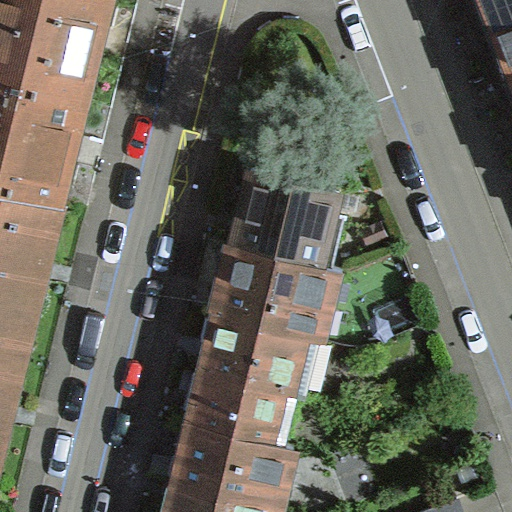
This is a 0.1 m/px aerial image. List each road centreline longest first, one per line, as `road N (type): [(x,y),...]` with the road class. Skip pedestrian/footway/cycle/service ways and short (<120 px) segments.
road 1 (residential): [(206,0),(81,511)]
road 2 (residential): [(511,332),(375,0)]
